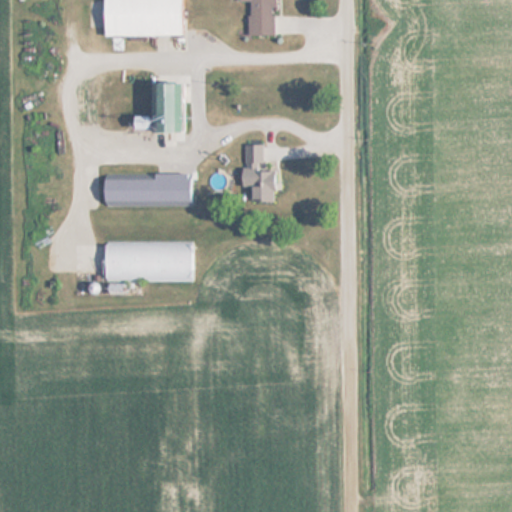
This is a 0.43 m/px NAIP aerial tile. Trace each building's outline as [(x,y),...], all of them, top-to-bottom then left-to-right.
[(178,0),(99,0),(100,36),(178,35),(178,0)] [(246,0),(247,34),(272,34),(272,0),(246,0)] [(147,116),(126,116),(126,130),(184,130),(184,76),(147,76),(147,116)] [(272,203),(272,178),(263,178),(264,144),(243,144),(242,171),(217,171),(216,202),(272,203)] [(191,206),(191,176),(98,176),(98,207),(191,206)] [(193,242),(101,242),(101,282),(193,282),(193,242)]
